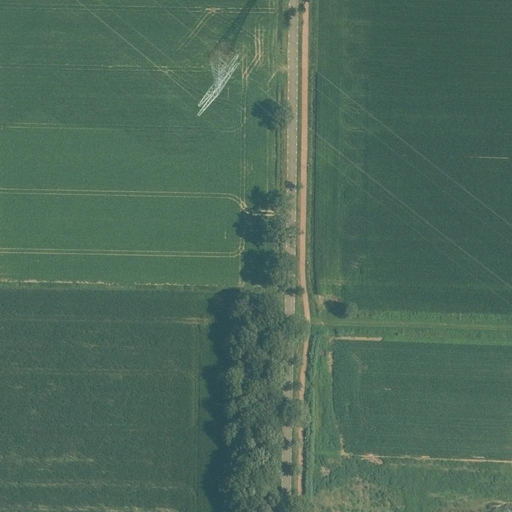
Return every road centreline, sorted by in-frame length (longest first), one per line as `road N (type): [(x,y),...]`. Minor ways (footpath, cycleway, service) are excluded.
road 1 (unclassified): [(287,511),(293,0)]
road 2 (track): [(511,328),(308,323)]
